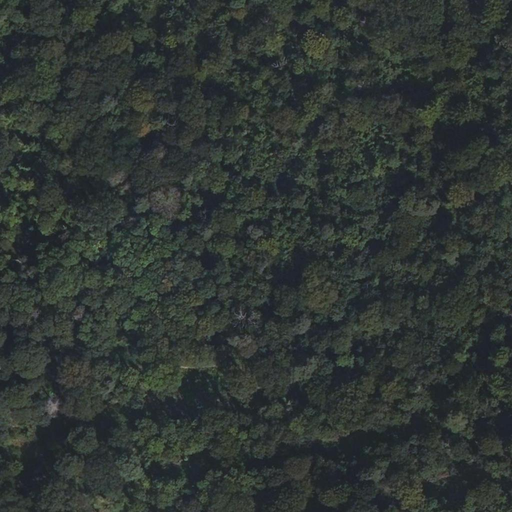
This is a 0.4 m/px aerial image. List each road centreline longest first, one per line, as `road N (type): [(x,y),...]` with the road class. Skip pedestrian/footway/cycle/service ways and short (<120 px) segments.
road 1 (track): [(297,0),(341,375)]
road 2 (track): [(0,186),(98,0)]
road 3 (track): [(341,375),(356,511)]
